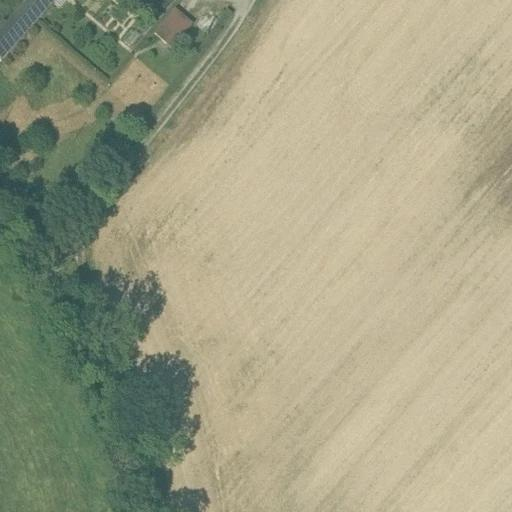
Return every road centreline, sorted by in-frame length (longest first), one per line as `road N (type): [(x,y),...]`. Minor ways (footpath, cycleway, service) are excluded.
road 1 (track): [(248,0),(80,225),(78,257),(130,388),(166,511)]
road 2 (unknown): [(405,0),(350,69),(267,0)]
